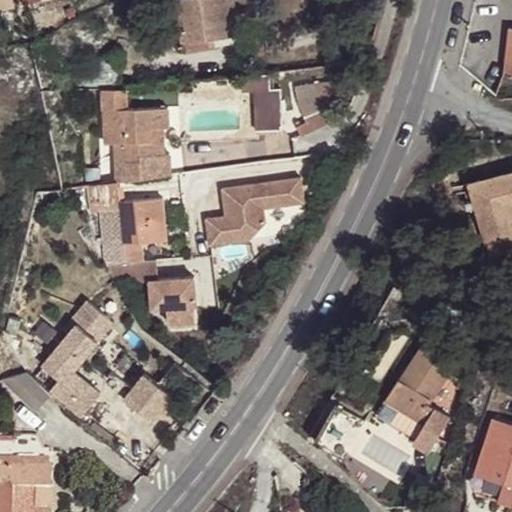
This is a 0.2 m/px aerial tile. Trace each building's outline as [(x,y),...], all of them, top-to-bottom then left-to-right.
[(0,0),(0,9),(15,5),(13,0),(0,0)] [(179,0),(186,50),(211,47),(210,38),(231,36),(228,12),(248,10),(246,0),(179,0)] [(71,81),(72,95),(103,91),(122,89),(118,54),(71,81)] [(272,88),(271,72),(244,75),(245,90),(256,89),(257,130),(284,130),(282,87),(272,88)] [(343,103),(343,79),(296,88),(299,103),(311,119),(302,123),(306,134),(341,118),(336,106),(343,103)] [(122,89),(103,91),(105,142),(116,142),(117,181),(121,181),(171,173),(171,153),(165,153),(165,126),(170,126),(169,106),(129,107),(128,88),(122,89)] [(511,171),(470,183),(486,244),(488,244),(492,258),(511,253),(511,171)] [(205,219),(209,245),(249,239),(265,221),(262,206),(303,201),(299,177),(257,182),(257,185),(251,186),(251,183),(220,187),(225,215),(205,219)] [(89,190),(122,185),(121,181),(117,181),(89,185),(89,190)] [(168,232),(165,198),(123,201),(122,185),(89,190),(91,211),(100,210),(103,261),(105,263),(106,263),(142,260),(141,241),(152,240),(151,233),(168,232)] [(168,232),(151,233),(152,240),(168,239),(168,232)] [(106,263),(117,282),(149,280),(151,308),(167,306),(168,324),(186,323),(194,308),(194,305),(195,305),(195,297),(192,297),(191,290),(194,290),(193,277),(157,279),(155,260),(142,260),(106,263)] [(71,331),(44,365),(60,378),(51,389),(83,416),(103,392),(75,369),(115,320),(89,298),(66,326),(71,331)] [(195,322),(194,308),(186,323),(195,322)] [(448,352),(431,340),(404,380),(402,379),(390,398),(391,399),(428,423),(417,440),(414,444),(430,454),(452,419),(430,405),(451,372),(440,365),(448,352)] [(52,394),(27,370),(1,379),(36,411),(52,394)] [(124,398),(153,421),(173,396),(145,373),(124,398)] [(380,416),(417,440),(428,423),(391,399),(380,416)] [(346,459),(368,420),(338,403),(315,442),(346,459)] [(474,470),(483,474),(502,418),(492,415),(474,470)] [(511,499),(511,504),(511,421),(502,418),(483,474),(504,481),(511,482),(511,499)] [(37,436),(15,436),(14,459),(0,458),(0,511),(51,511),(52,465),(49,465),(49,459),(36,459),(37,436)] [(498,500),(511,504),(511,499),(511,482),(504,481),(498,500)]
